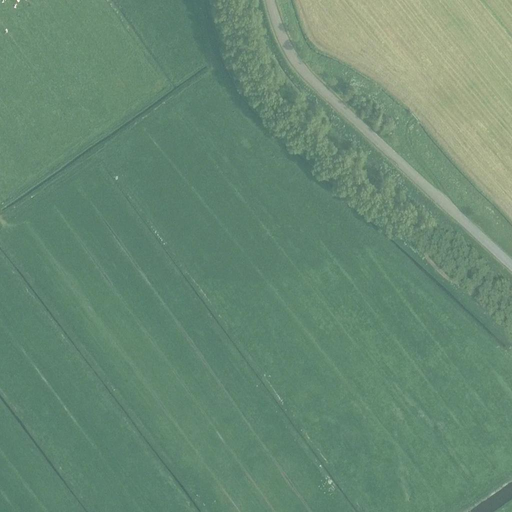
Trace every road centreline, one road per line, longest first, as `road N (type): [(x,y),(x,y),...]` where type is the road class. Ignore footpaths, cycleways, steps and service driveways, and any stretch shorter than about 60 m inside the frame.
road 1 (unclassified): [(511,267),(322,88),(279,31),(269,0)]
road 2 (track): [(413,118),(407,143),(477,234)]
